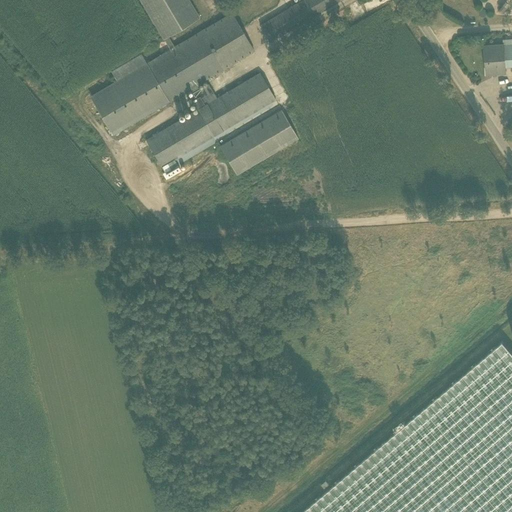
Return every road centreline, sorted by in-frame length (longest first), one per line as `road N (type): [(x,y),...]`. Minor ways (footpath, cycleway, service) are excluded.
road 1 (track): [(0,255),(511,215)]
road 2 (unclassified): [(511,158),(404,0)]
